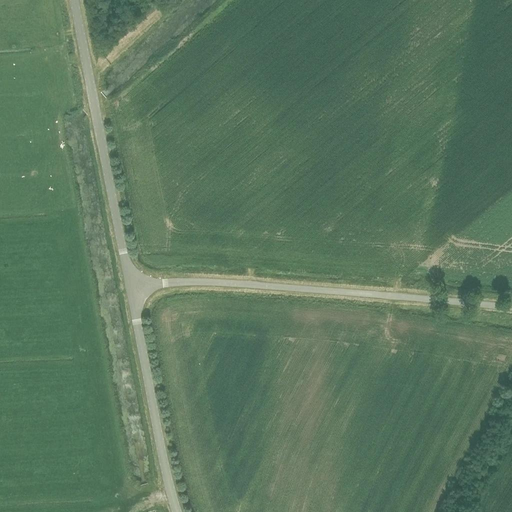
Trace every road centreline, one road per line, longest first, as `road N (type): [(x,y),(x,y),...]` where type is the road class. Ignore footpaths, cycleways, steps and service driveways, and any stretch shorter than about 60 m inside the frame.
road 1 (unclassified): [(511,308),(213,281),(130,287)]
road 2 (tertiary): [(130,287),(75,0)]
road 3 (tertiary): [(176,511),(130,287)]
